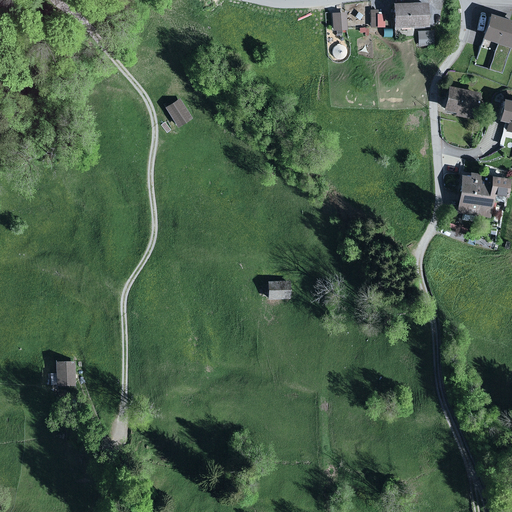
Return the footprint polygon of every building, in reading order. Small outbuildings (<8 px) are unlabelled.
[(430,1),(394,2),(394,26),(430,24),(430,1)] [(349,7),(342,7),(343,26),(350,26),(349,7)] [(383,8),(374,9),(374,27),(389,26),(388,14),(383,14),(383,8)] [(511,23),(485,17),(481,32),(489,34),(487,44),(502,48),(495,72),(507,75),(511,55),(511,23)] [(435,29),(420,29),(420,43),(435,43),(435,29)] [(477,89),(445,84),(441,109),(472,115),(477,89)] [(181,95),(168,104),(185,127),(198,117),(181,95)] [(511,98),(510,99),(502,98),(498,119),(506,121),(505,130),(511,131),(511,98)] [(454,213),(491,217),(496,174),(468,171),(468,174),(458,173),(454,213)] [(297,278),(270,279),(271,298),(298,297),(297,278)] [(79,356),(60,358),(63,386),(81,384),(79,356)]
